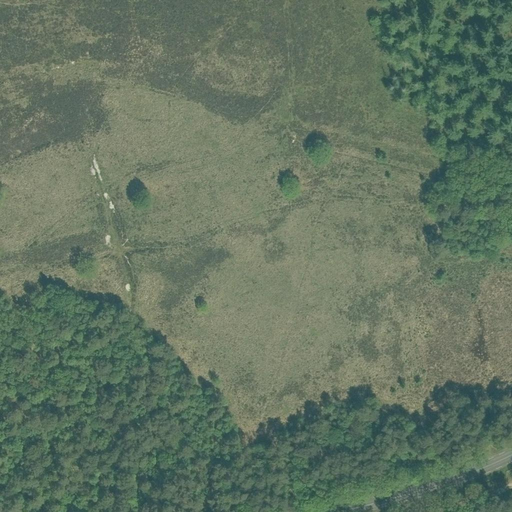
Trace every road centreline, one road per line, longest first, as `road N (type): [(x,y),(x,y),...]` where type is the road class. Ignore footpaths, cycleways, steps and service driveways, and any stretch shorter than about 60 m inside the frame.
road 1 (track): [(511,183),(304,131),(294,119)]
road 2 (primary): [(343,511),(511,454)]
